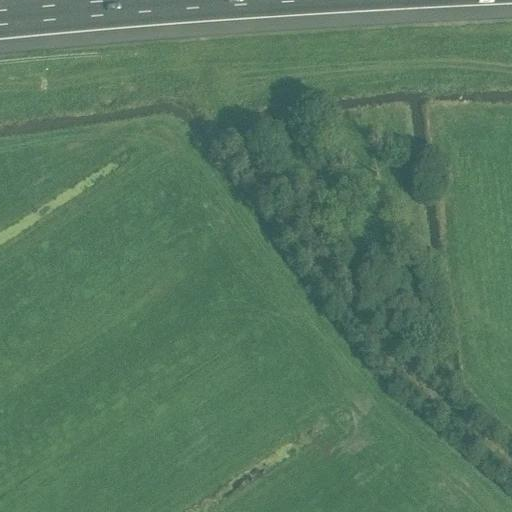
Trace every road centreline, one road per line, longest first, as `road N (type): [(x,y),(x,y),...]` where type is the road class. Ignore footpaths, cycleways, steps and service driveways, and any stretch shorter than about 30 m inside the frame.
road 1 (track): [(511,69),(265,89),(243,99),(235,119)]
road 2 (motorway): [(0,14),(137,0)]
